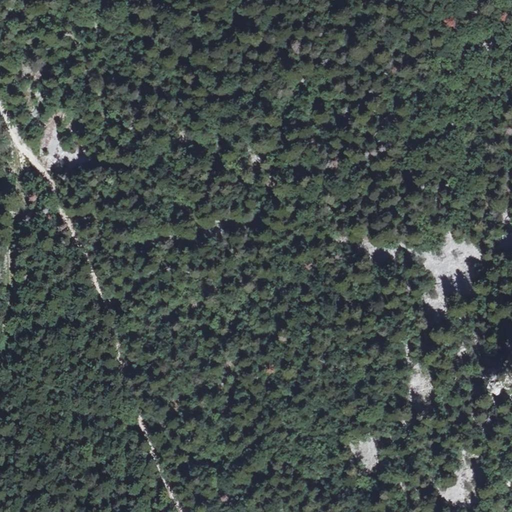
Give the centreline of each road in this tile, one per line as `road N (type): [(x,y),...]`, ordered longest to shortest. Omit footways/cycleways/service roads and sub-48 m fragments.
road 1 (track): [(36,166),(113,316),(121,360),(179,511)]
road 2 (track): [(0,390),(36,166)]
